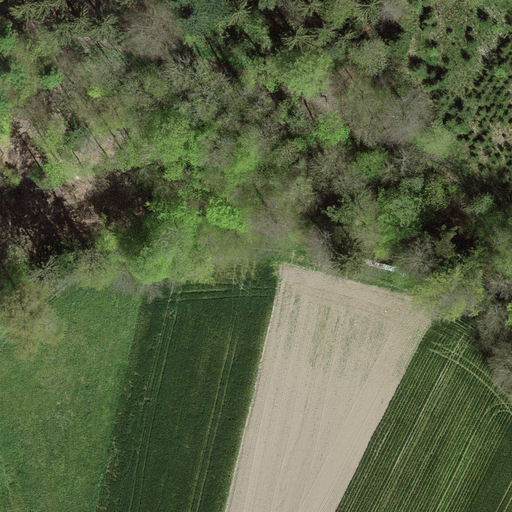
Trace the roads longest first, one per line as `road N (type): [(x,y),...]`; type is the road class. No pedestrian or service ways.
road 1 (track): [(0,0),(353,114),(511,211)]
road 2 (track): [(511,352),(459,306),(319,249),(286,244)]
